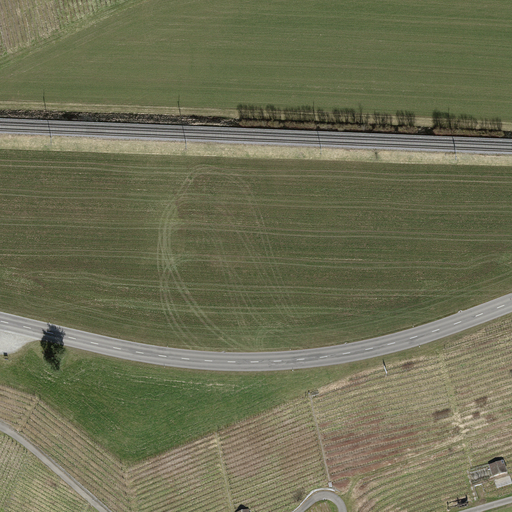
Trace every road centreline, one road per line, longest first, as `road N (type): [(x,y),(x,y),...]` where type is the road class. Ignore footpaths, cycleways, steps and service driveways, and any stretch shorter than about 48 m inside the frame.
road 1 (tertiary): [(511,303),(388,345),(230,361),(152,355),(0,320)]
road 2 (track): [(0,106),(511,129)]
road 3 (track): [(0,67),(147,0)]
road 4 (track): [(0,426),(104,511)]
